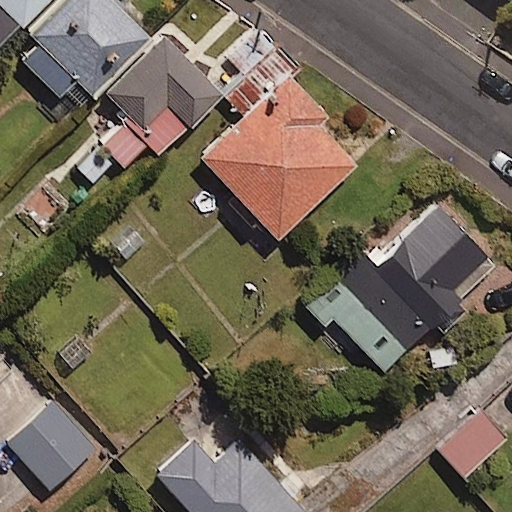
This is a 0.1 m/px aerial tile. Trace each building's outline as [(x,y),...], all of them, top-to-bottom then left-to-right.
[(0,0),(0,35),(33,0),(0,0)] [(35,41),(18,58),(54,93),(68,78),(83,92),(143,30),(111,0),(56,0),(25,33),(35,41)] [(212,91),(158,33),(100,88),(122,112),(95,138),(116,160),(140,138),(150,149),(212,91)] [(218,94),(236,113),(195,151),(269,232),(348,159),(309,118),(318,109),(285,74),(292,68),(271,45),(218,94)] [(90,137),(68,160),(90,183),(113,161),(90,137)] [(321,326),(330,317),(375,366),(426,318),(436,329),(463,303),(453,293),(487,262),(428,198),(367,255),(357,245),(297,300),(321,326)] [(91,443),(52,398),(3,439),(42,484),(91,443)] [(500,434),(473,405),(433,444),(460,472),(500,434)] [(239,431),(219,408),(150,470),(187,511),(300,511),(233,436),(239,431)]
